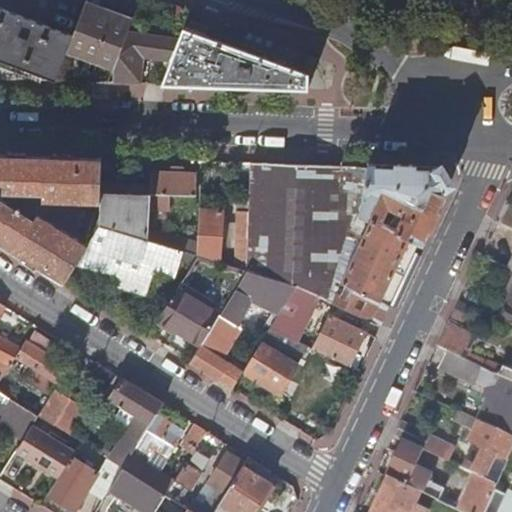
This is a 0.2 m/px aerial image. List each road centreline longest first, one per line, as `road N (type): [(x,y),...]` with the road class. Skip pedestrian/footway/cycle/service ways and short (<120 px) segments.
road 1 (residential): [(461,98),(366,132),(0,117)]
road 2 (residential): [(0,277),(340,488)]
road 3 (residential): [(495,143),(457,246),(340,488)]
road 4 (residential): [(241,0),(337,34),(461,98)]
